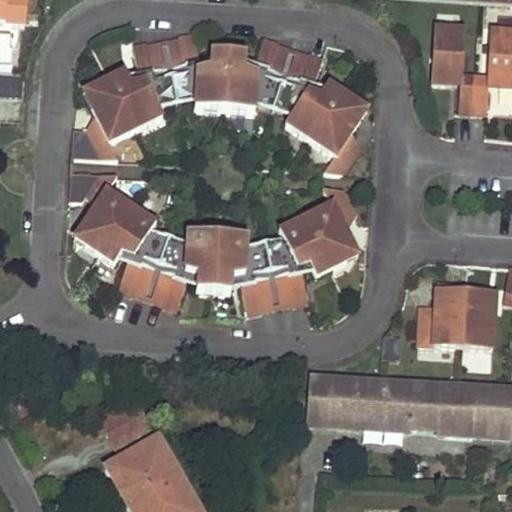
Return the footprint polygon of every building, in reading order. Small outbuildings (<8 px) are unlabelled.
[(0,0),(0,11),(21,13),(21,0),(0,0)] [(465,64),(467,31),(436,29),(432,87),(449,88),(450,71),(465,64)] [(511,33),(492,32),(491,65),(503,73),(503,91),(511,91),(511,33)] [(191,39),(134,53),(141,82),(153,79),(157,89),(190,81),(187,69),(199,66),(191,39)] [(262,44),(253,70),(262,74),(259,84),(293,97),(296,89),(308,93),(319,65),(262,44)] [(207,76),(197,79),(195,104),(195,114),(254,118),(254,110),(256,83),(241,77),(243,57),(208,56),(207,76)] [(450,71),(449,88),(461,89),(462,80),(464,80),(465,64),(450,71)] [(503,73),(491,65),(490,81),(489,90),(503,91),(503,73)] [(89,133),(74,132),(73,159),(121,163),(114,147),(167,120),(164,114),(151,91),(134,95),(124,76),(98,90),(103,101),(96,112),(103,126),(89,133)] [(157,89),(151,91),(164,114),(195,104),(197,79),(190,81),(157,89)] [(461,89),(460,116),(474,117),(476,80),(464,80),(462,80),(461,89)] [(490,81),(476,80),(474,117),(488,118),(489,90),(490,81)] [(256,83),(254,110),(290,123),(306,102),(293,97),(259,84),(256,83)] [(98,90),(87,95),(96,112),(103,101),(98,90)] [(290,123),(283,131),(332,171),(326,178),(343,179),(358,162),(346,153),(355,141),(349,126),(357,116),(328,93),(317,106),(306,102),(290,123)] [(355,141),(368,124),(357,116),(349,126),(355,141)] [(72,176),(70,205),(83,206),(89,199),(101,209),(88,227),(95,237),(87,248),(115,270),(126,256),(136,260),(154,237),(159,230),(112,194),(121,180),(72,176)] [(332,210),(278,236),(281,241),(294,266),(305,263),(315,283),(347,267),(340,255),(350,246),(343,230),(357,223),(344,196),(324,195),(332,210)] [(88,227),(77,241),(87,248),(95,237),(88,227)] [(154,237),(136,260),(143,262),(177,273),(187,276),(188,247),(154,237)] [(247,242),(189,237),(188,247),(187,276),(198,279),(197,294),(232,297),(233,282),(244,279),(246,251),(247,242)] [(281,241),(246,251),(244,279),(253,277),(287,268),(294,266),(281,241)] [(347,267),(358,261),(350,246),(340,255),(347,267)] [(126,265),(117,293),(176,313),(187,285),(175,281),(177,273),(143,262),(139,270),(126,265)] [(255,286),(240,291),(249,321),(309,304),(301,274),(289,277),(287,268),(253,277),(255,286)] [(502,308),(511,309),(511,272),(502,308)] [(436,315),(423,313),(421,350),(461,352),(466,294),(452,293),(438,292),(436,315)] [(486,295),(466,294),(461,352),(496,354),(497,318),(484,308),(486,295)] [(499,296),(486,295),(484,308),(497,318),(499,296)] [(415,386),(310,380),(307,427),(410,434),(475,439),(511,441),(511,436),(511,390),(504,390),(459,387),(414,384),(415,386)] [(30,389),(14,399),(25,417),(41,408),(30,389)] [(137,402),(153,429),(164,422),(148,396),(137,402)] [(14,399),(0,406),(10,425),(25,417),(14,399)] [(136,401),(100,422),(116,450),(153,429),(137,402),(136,401)] [(199,511),(161,446),(107,476),(128,511),(199,511)]
